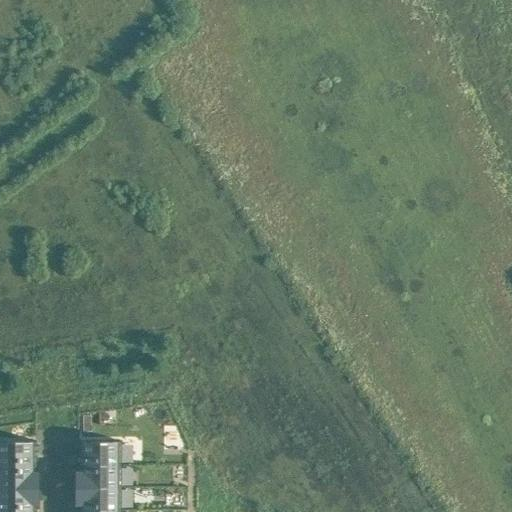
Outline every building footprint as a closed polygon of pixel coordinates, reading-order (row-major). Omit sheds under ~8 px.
[(36,440),(0,440),(0,463),(36,464),(36,440)] [(121,440),(78,440),(78,464),(121,464),(121,440)] [(36,464),(0,463),(0,486),(36,486),(36,464)] [(121,464),(78,464),(78,487),(121,486),(121,464)] [(36,486),(0,486),(0,509),(36,509),(36,486)] [(121,486),(78,487),(78,509),(121,509),(121,486)]
